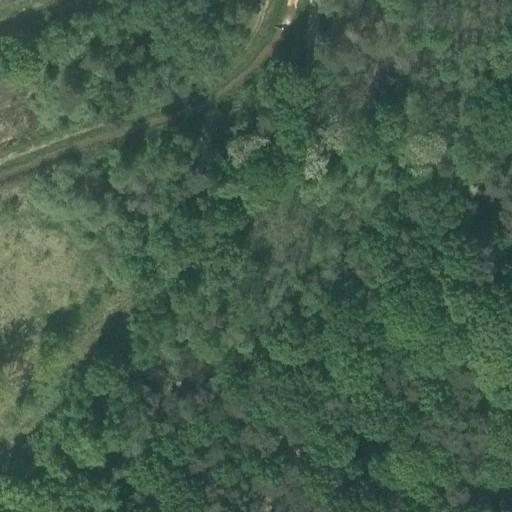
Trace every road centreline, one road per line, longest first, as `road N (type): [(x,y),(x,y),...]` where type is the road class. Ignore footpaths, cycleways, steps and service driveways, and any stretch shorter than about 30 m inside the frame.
road 1 (track): [(511,219),(425,148),(336,144)]
road 2 (track): [(336,144),(297,0)]
